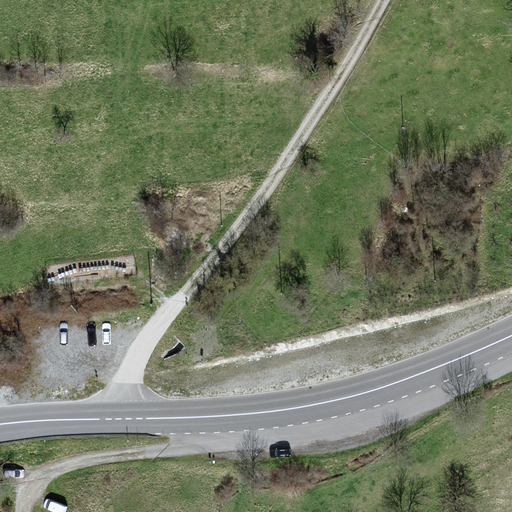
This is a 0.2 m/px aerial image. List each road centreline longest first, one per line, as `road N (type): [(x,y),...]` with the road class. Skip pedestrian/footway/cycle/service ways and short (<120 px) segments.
road 1 (secondary): [(0,423),(227,420),(330,408),(511,336)]
road 2 (track): [(102,418),(388,0)]
